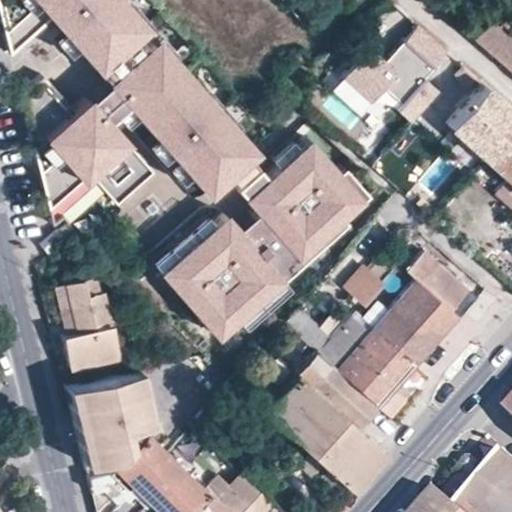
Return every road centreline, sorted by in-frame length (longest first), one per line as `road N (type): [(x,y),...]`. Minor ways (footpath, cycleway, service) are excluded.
road 1 (residential): [(0,241),(65,511)]
road 2 (primary): [(511,351),(369,511)]
road 3 (residential): [(407,0),(511,92)]
